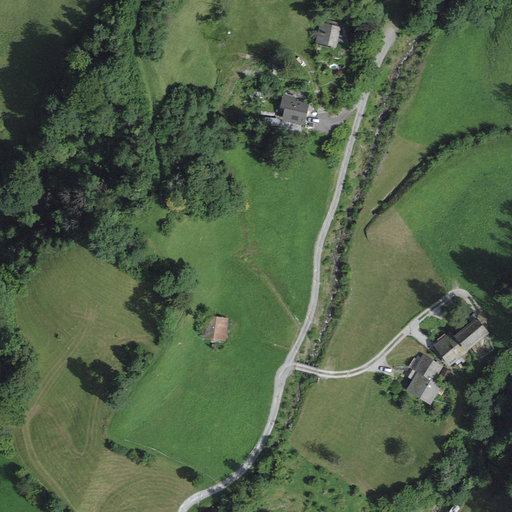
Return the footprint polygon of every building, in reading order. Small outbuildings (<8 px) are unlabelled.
[(321,23),(317,41),(334,46),(339,28),(335,26),(336,23),(329,21),(328,25),(321,23)] [(299,122),(301,110),(305,111),(307,105),(292,102),(292,99),(285,97),(283,107),(288,108),(286,119),(299,122)] [(206,316),(204,336),(224,339),(226,319),(206,316)] [(488,332),(478,320),(455,338),(465,351),(488,332)] [(435,344),(450,363),(465,351),(455,338),(450,332),(435,344)] [(416,370),(419,371),(433,380),(441,367),(424,357),(416,370)] [(451,372),(444,369),(441,376),(448,379),(451,372)] [(429,401),(440,384),(433,380),(419,371),(408,389),(429,401)]
